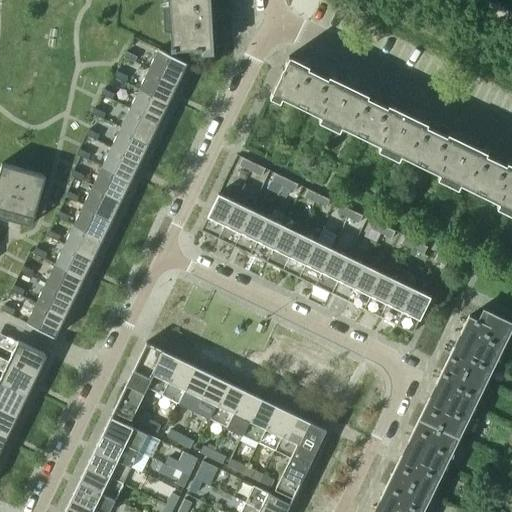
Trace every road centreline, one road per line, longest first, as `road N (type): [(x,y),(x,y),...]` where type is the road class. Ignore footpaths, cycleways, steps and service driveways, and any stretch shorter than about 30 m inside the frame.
road 1 (residential): [(341,511),(403,376),(386,356),(160,250)]
road 2 (residential): [(160,250),(33,511)]
road 3 (residential): [(511,133),(271,20)]
road 4 (residential): [(271,20),(160,250)]
